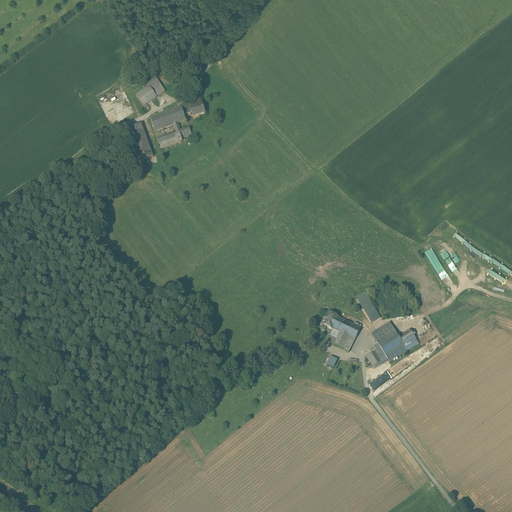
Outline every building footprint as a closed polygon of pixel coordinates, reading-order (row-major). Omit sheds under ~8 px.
[(200,58),(192,64),(197,70),(204,64),(200,58)] [(149,87),(136,95),(144,106),(165,91),(157,78),(148,84),(149,87)] [(199,98),(187,102),(190,111),(192,116),(204,112),(199,98)] [(183,113),(190,111),(187,102),(149,115),(154,129),(172,123),(177,121),(185,119),(183,113)] [(113,123),(135,113),(132,107),(125,110),(127,113),(123,115),(112,120),(113,123)] [(139,121),(126,126),(137,159),(151,154),(139,121)] [(175,130),(156,136),(160,148),(181,141),(180,137),(191,134),(188,125),(179,128),(175,130)] [(511,262),(511,256),(481,239),(479,244),(511,262)] [(499,268),(511,275),(511,269),(502,263),(499,268)] [(493,283),(511,292),(511,285),(496,277),(493,283)] [(369,324),(379,319),(366,292),(356,296),(369,324)] [(339,317),(328,312),(322,325),(333,330),(333,329),(340,333),(355,340),(360,329),(339,318),(339,317)] [(375,351),(366,357),(373,368),(382,362),(383,364),(388,361),(389,362),(418,344),(410,330),(398,337),(389,323),(371,335),(378,345),(373,348),(375,351)] [(355,340),(340,333),(334,346),(349,353),(355,340)] [(337,360),(331,357),(327,365),(332,369),(337,360)]
